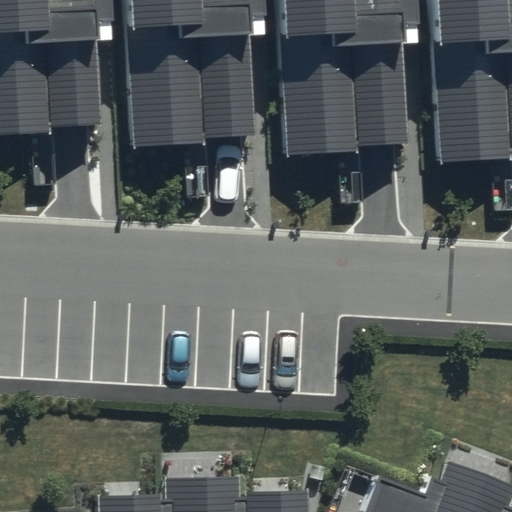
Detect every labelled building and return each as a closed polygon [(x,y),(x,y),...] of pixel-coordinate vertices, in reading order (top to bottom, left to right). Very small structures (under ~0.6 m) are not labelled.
[(0,0),(0,132),(43,130),(43,120),(89,117),(85,34),(105,33),(102,0),(0,0)] [(118,0),(126,142),(195,139),(194,129),(241,126),(236,28),(256,27),(254,0),(118,0)] [(272,0),(280,152),(349,148),(349,138),(395,135),(390,34),(410,33),(408,0),(272,0)] [(511,0),(426,0),(434,159),(503,156),(502,146),(511,145),(511,0)] [(511,511),(511,501),(506,499),(511,485),(437,457),(424,490),(373,470),(356,511),(511,511)] [(301,511),(301,487),(233,489),(232,472),(160,474),(160,486),(86,488),(86,511),(301,511)]
